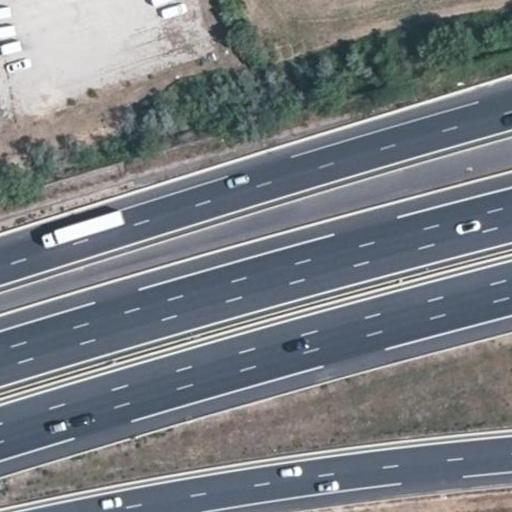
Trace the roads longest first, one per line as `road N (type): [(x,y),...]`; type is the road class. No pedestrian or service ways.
road 1 (motorway): [(511,111),(0,266)]
road 2 (motorway): [(0,433),(511,288)]
road 3 (motorway): [(511,215),(0,359)]
road 4 (trunk): [(511,109),(0,209)]
road 5 (motorway): [(112,511),(511,454)]
